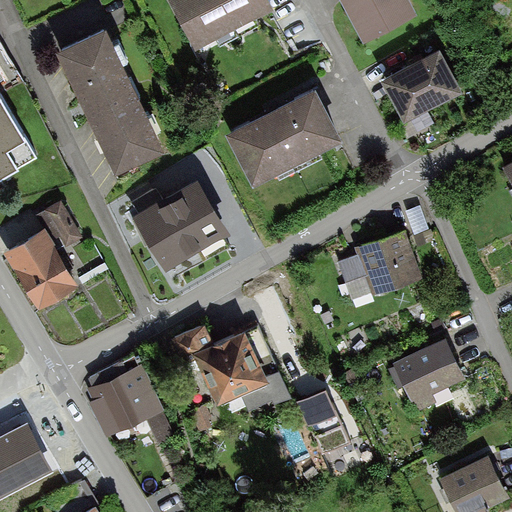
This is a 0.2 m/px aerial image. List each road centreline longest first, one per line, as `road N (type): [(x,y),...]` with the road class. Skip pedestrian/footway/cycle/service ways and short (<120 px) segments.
road 1 (residential): [(57,375),(420,174)]
road 2 (residential): [(420,174),(511,375)]
road 3 (residential): [(57,375),(140,511)]
